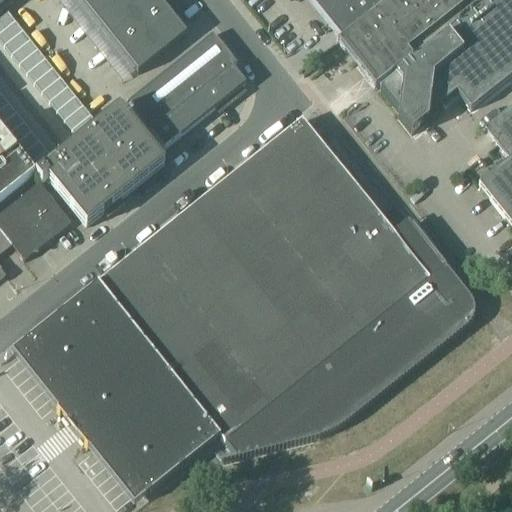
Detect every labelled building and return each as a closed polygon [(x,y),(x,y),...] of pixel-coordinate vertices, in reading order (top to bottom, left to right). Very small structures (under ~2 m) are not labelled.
[(0,0),(0,12),(15,0),(76,0),(137,76),(137,77),(186,38),(186,37),(185,37),(155,0),(0,0)] [(303,0),(338,43),(336,45),(337,46),(338,45),(394,0),(303,0)] [(488,0),(394,0),(338,45),(375,91),(488,0)] [(511,0),(495,0),(379,93),(398,116),(398,121),(411,138),(428,124),(428,119),(443,108),(445,111),(459,100),(470,114),(511,80),(511,0)] [(0,24),(0,39),(16,26),(9,17),(0,24)] [(16,26),(0,39),(0,44),(5,50),(23,36),(16,26)] [(23,36),(5,50),(12,60),(31,45),(23,36)] [(232,71),(237,67),(213,37),(160,78),(127,105),(164,152),(215,111),(219,117),(247,95),(242,90),(245,87),(232,71)] [(38,54),(31,45),(12,60),(20,69),(38,54)] [(46,64),(38,54),(20,69),(27,78),(46,64)] [(53,73),(46,64),(27,78),(34,88),(53,73)] [(60,82),(53,73),(34,88),(42,97),(60,82)] [(68,91),(60,82),(42,97),(49,106),(68,91)] [(75,101),(68,91),(49,106),(57,116),(75,101)] [(0,115),(9,108),(1,99),(0,100),(0,115)] [(83,110),(75,101),(57,116),(64,125),(83,110)] [(0,130),(16,118),(9,108),(0,115),(0,130)] [(511,109),(484,132),(509,163),(478,188),(511,230),(511,109)] [(90,119),(83,110),(64,125),(71,134),(90,119)] [(103,217),(120,203),(164,168),(119,112),(98,129),(79,144),(53,164),(35,179),(42,188),(48,183),(86,231),(103,217)] [(24,127),(16,118),(0,130),(0,136),(5,142),(24,127)] [(98,129),(90,119),(71,134),(79,144),(98,129)] [(27,344),(23,347),(69,405),(60,412),(90,449),(99,442),(145,500),(148,497),(149,497),(209,449),(219,440),(222,444),(235,460),(221,463),(221,466),(290,449),(314,442),(318,441),(321,440),(323,439),(325,439),(327,438),(330,436),(332,435),(334,434),(336,433),(338,432),(340,430),(342,429),(386,394),(432,358),(466,330),(467,329),(468,329),(468,328),(469,327),(470,326),(471,325),(471,324),(472,323),(472,322),(473,321),(473,320),(473,319),(473,317),(474,316),(474,315),(474,314),(474,313),(474,312),(473,310),(473,309),(473,308),(472,307),(472,306),(472,305),(471,304),(470,303),(470,302),(469,301),(466,298),(444,270),(445,269),(418,236),(412,228),(395,242),(392,237),(321,149),(301,124),(117,271),(97,288),(36,336),(27,344)] [(31,136),(24,127),(5,142),(12,151),(31,136)] [(0,206),(33,180),(34,179),(27,170),(20,161),(12,151),(5,142),(0,136),(0,206)] [(20,161),(38,146),(31,136),(12,151),(20,161)] [(46,155),(38,146),(20,161),(27,170),(46,155)] [(53,164),(46,155),(27,170),(34,179),(35,179),(53,164)] [(33,180),(0,206),(0,234),(7,244),(24,265),(25,264),(23,261),(32,253),(37,253),(70,227),(33,180)]
